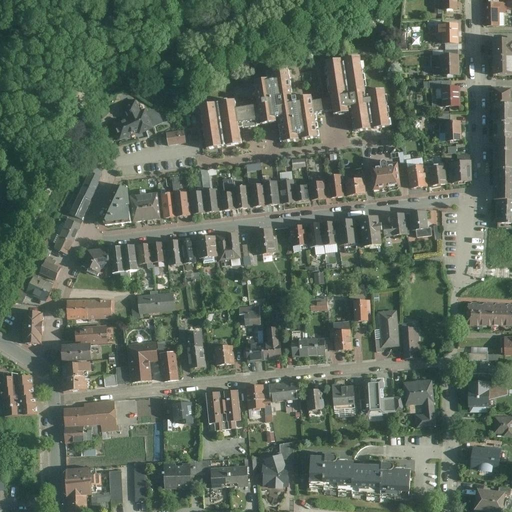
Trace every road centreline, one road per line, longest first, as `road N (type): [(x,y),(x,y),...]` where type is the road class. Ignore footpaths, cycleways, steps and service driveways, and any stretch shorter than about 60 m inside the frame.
road 1 (residential): [(54,402),(450,361)]
road 2 (residential): [(473,200),(86,243)]
road 3 (residential): [(473,200),(480,163),(474,0)]
road 4 (residential): [(86,243),(113,164),(197,150)]
road 5 (residential): [(450,361),(473,200)]
road 6 (residential): [(447,511),(450,361)]
road 7 (residential): [(45,369),(63,292),(86,243)]
